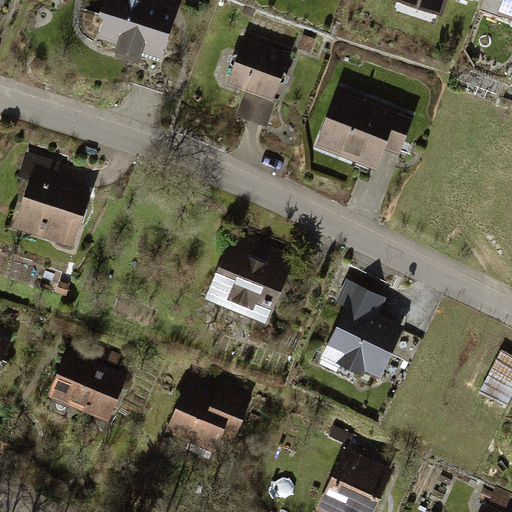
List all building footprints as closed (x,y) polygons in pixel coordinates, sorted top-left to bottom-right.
[(19,0),(0,0),(0,11),(13,17),(19,0)] [(198,12),(157,0),(113,0),(102,38),(182,63),(198,12)] [(461,0),(413,0),(458,12),(461,0)] [(252,41),(239,84),(292,100),(305,57),(252,41)] [(350,90),(332,141),(398,165),(417,113),(350,90)] [(48,174),(28,223),(86,247),(106,199),(48,174)] [(244,240),(220,303),(279,325),(303,263),(244,240)] [(394,294),(354,280),(325,358),(406,388),(423,343),(382,327),(394,294)] [(0,331),(0,362),(11,337),(0,331)] [(511,356),(502,351),(482,391),(508,404),(511,395),(511,356)] [(69,356),(52,395),(108,419),(125,380),(69,356)] [(186,383),(167,432),(214,451),(223,428),(236,433),(251,396),(219,383),(215,395),(186,383)] [(11,439),(0,434),(0,451),(5,453),(11,439)] [(348,453),(327,502),(349,511),(368,511),(386,470),(348,453)]
